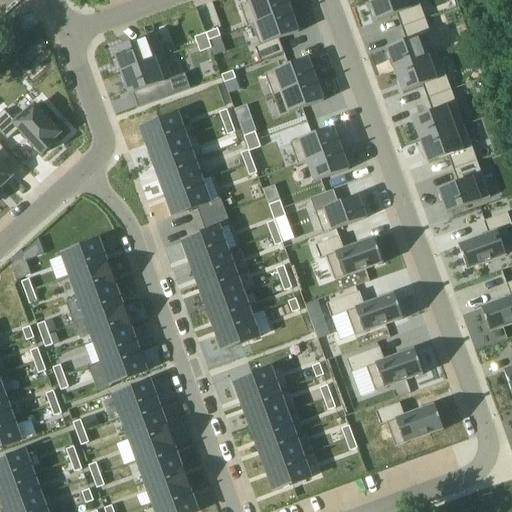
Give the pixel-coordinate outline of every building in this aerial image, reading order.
[(256,25),(291,12),(286,0),(258,0),(249,3),(256,25)] [(407,0),(368,0),(377,23),(397,15),(401,28),(425,20),(420,7),(411,10),(407,0)] [(291,12),(256,25),(264,46),(298,33),(291,12)] [(394,71),(429,59),(421,37),(430,34),(425,20),(401,28),(406,42),(386,49),(394,71)] [(218,30),(206,34),(209,42),(220,38),(218,30)] [(195,39),(197,46),(209,42),(206,34),(195,39)] [(121,74),(155,62),(148,40),(113,53),(121,74)] [(212,50),(209,42),(197,46),(200,54),(212,50)] [(429,59),(394,71),(402,94),(423,87),(427,100),(451,91),(446,78),(437,81),(429,59)] [(274,72),(281,93),(316,81),(308,60),(274,72)] [(163,83),(155,62),(121,74),(129,96),(163,83)] [(224,84),(236,80),(233,72),(222,76),(224,84)] [(324,102),(316,81),(281,93),(289,115),(324,102)] [(420,143),(455,130),(447,108),(456,105),(451,91),(427,100),(432,113),(412,120),(420,143)] [(20,130),(43,155),(62,138),(35,107),(16,124),(5,111),(0,115),(0,131),(8,140),(20,130)] [(223,125),(231,122),(227,111),(219,114),(223,125)] [(187,137),(178,114),(139,128),(148,151),(187,137)] [(235,134),(231,122),(223,125),(228,136),(235,134)] [(306,162),(341,150),(333,128),(299,141),(306,162)] [(455,130),(420,143),(428,165),(448,158),(454,171),(477,163),(472,149),(463,152),(455,130)] [(244,137),(247,145),(258,141),(255,133),(244,137)] [(156,174),(195,159),(187,137),(148,151),(156,174)] [(258,141),(247,145),(249,153),(261,149),(258,141)] [(349,171),(341,150),(306,162),(314,183),(349,171)] [(245,166),(253,163),(249,152),(241,154),(245,166)] [(203,182),(195,159),(156,174),(164,196),(203,182)] [(253,163),(245,166),(249,177),(257,174),(253,163)] [(438,191),(446,214),(481,202),(473,179),(482,176),(477,163),(454,171),(458,184),(438,191)] [(211,205),(203,182),(164,196),(172,219),(211,205)] [(358,197),(324,210),(332,232),(366,219),(358,197)] [(272,214),(283,210),(280,202),(269,206),(272,214)] [(283,210),(272,214),(274,221),(286,217),(283,210)] [(511,227),(507,214),(484,222),(489,236),(458,247),(467,271),(506,257),(497,233),(511,227)] [(271,236),(279,233),(274,222),(267,225),(271,236)] [(181,242),(189,264),(228,250),(220,227),(181,242)] [(283,244),(279,233),(271,236),(275,247),(283,244)] [(383,264),(374,240),(343,251),(339,238),(315,246),(320,260),(335,254),(344,279),(383,264)] [(107,266),(99,243),(63,257),(71,279),(107,266)] [(236,272),(228,250),(189,264),(197,286),(236,272)] [(25,262),(22,254),(21,251),(9,262),(12,264),(17,281),(30,276),(25,262)] [(116,288),(107,266),(71,279),(79,301),(116,288)] [(280,281),(288,278),(284,267),(276,270),(280,281)] [(244,295),(236,272),(197,286),(205,309),(244,295)] [(44,274),(35,277),(39,288),(47,286),(44,274)] [(292,290),(288,278),(280,281),(284,293),(292,290)] [(511,282),(507,285),(511,298),(481,309),(490,334),(511,325),(511,282)] [(51,297),(47,286),(39,288),(42,300),(51,297)] [(124,310),(116,288),(79,301),(86,323),(124,310)] [(364,334),(403,320),(394,296),(364,307),(359,293),(335,302),(340,315),(355,310),(364,334)] [(244,295),(205,309),(214,331),(253,317),(244,295)] [(292,314),(300,311),(296,300),(288,303),(292,314)] [(132,333),(124,310),(86,323),(94,346),(132,333)] [(253,317),(214,331),(222,354),(261,339),(253,317)] [(45,323),(37,326),(41,337),(49,334),(45,323)] [(34,339),(30,328),(22,330),(27,342),(34,339)] [(140,355),(132,333),(94,346),(102,368),(140,355)] [(49,334),(41,337),(46,349),(53,346),(49,334)] [(356,357),(361,371),(376,365),(384,390),(423,375),(414,351),(384,362),(379,349),(356,357)] [(40,350),(31,353),(34,363),(43,361),(40,350)] [(148,377),(140,355),(102,368),(109,391),(148,377)] [(43,361),(34,363),(38,375),(47,372),(43,361)] [(316,379),(324,376),(320,365),(312,368),(316,379)] [(53,369),(57,380),(65,377),(61,366),(53,369)] [(240,405),(280,391),(271,368),(232,383),(240,405)] [(57,380),(61,391),(69,389),(65,377),(57,380)] [(320,389),(324,401),(332,398),(328,387),(320,389)] [(160,410),(152,388),(115,400),(123,422),(160,410)] [(280,391),(240,405),(249,427),(288,413),(280,391)] [(53,392),(46,395),(50,406),(58,403),(53,392)] [(5,398),(0,399),(0,423),(13,419),(5,398)] [(332,398),(324,401),(328,412),(336,409),(332,398)] [(58,403),(50,406),(54,417),(62,415),(59,406),(58,403)] [(434,406),(404,417),(399,404),(376,413),(381,426),(396,421),(405,445),(433,435),(443,431),(434,406)] [(168,432),(160,410),(123,422),(130,445),(168,432)] [(296,435),(288,413),(249,427),(257,450),(296,435)] [(13,419),(0,423),(0,449),(21,441),(13,419)] [(73,424),(77,435),(84,433),(80,421),(73,424)] [(342,430),(346,441),(353,438),(349,427),(342,430)] [(176,455),(168,432),(131,445),(138,467),(176,455)] [(77,435),(82,447),(89,444),(84,433),(77,435)] [(296,435),(257,450),(265,472),(304,458),(296,435)] [(353,438),(346,441),(350,453),(358,450),(353,438)] [(74,448),(66,451),(70,462),(78,459),(74,448)] [(25,453),(0,461),(0,487),(33,475),(25,453)] [(184,477),(176,455),(138,467),(146,489),(184,477)] [(273,494),(312,480),(304,458),(265,472),(273,494)] [(78,459),(70,462),(74,473),(82,470),(78,459)] [(107,461),(96,465),(100,476),(111,473),(107,461)] [(111,473),(100,476),(103,487),(116,482),(111,473)] [(34,475),(0,487),(0,497),(5,510),(41,496),(34,475)] [(192,498),(185,477),(146,490),(153,511),(192,498)] [(93,501),(91,493),(81,496),(84,504),(93,501)] [(47,511),(41,496),(5,510),(5,511),(47,511)] [(197,511),(192,498),(153,511),(197,511)]
